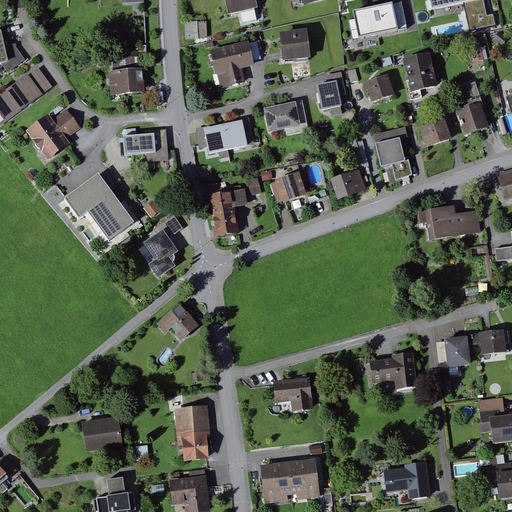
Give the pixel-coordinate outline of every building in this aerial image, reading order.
[(258,0),(227,0),(230,16),(260,11),(258,0)] [(484,0),(483,0),(427,0),(430,11),(484,0)] [(409,33),(402,4),(356,14),(363,43),(409,33)] [(198,22),(187,22),(188,39),(199,38),(198,22)] [(305,31),(281,33),(284,59),(308,56),(305,31)] [(509,38),(501,32),(496,38),(504,44),(509,38)] [(2,34),(0,34),(0,67),(8,66),(2,34)] [(251,44),(213,54),(222,85),(245,79),(242,70),(257,65),(251,44)] [(485,60),(482,46),(473,48),(477,62),(485,60)] [(432,54),(407,60),(415,93),(439,87),(432,54)] [(144,87),(143,70),(108,73),(110,98),(145,95),(144,87)] [(52,90),(37,71),(0,100),(0,110),(10,123),(52,90)] [(389,73),(368,80),(376,102),(396,96),(389,73)] [(347,82),(319,87),(324,110),(351,105),(347,82)] [(462,111),(459,112),(467,135),(490,128),(485,112),(487,112),(477,82),(463,87),(467,101),(460,103),(462,111)] [(301,101),(268,110),(274,135),(307,126),(301,101)] [(54,122),(49,116),(25,135),(46,162),(67,145),(63,140),(81,126),(68,111),(54,122)] [(251,118),(198,128),(202,147),(208,146),(210,154),(221,152),(222,159),(231,158),(229,151),(256,146),(251,118)] [(446,120),(422,128),(431,151),(454,143),(446,120)] [(408,128),(375,136),(383,169),(394,166),(407,163),(401,140),(410,138),(408,128)] [(146,136),(122,138),(124,156),(148,154),(149,162),(170,161),(168,131),(146,133),(146,136)] [(407,163),(394,166),(398,180),(406,178),(413,175),(410,162),(407,163)] [(274,179),(273,170),(263,172),(264,181),(274,179)] [(360,171),(331,181),(338,202),(367,192),(360,171)] [(511,171),(502,174),(508,202),(511,201),(511,171)] [(300,174),(272,183),(278,204),(283,202),(307,194),(300,174)] [(133,223),(96,175),(64,201),(77,219),(85,212),(108,242),(133,223)] [(263,193),(259,177),(247,180),(251,195),(263,193)] [(245,191),(208,197),(215,240),(239,236),(234,209),(248,207),(245,191)] [(478,211),(434,217),(437,238),(481,231),(478,211)] [(180,222),(176,216),(156,230),(159,234),(145,244),(153,255),(147,259),(151,264),(148,266),(158,281),(177,268),(171,259),(180,253),(170,239),(185,229),(180,222)] [(499,261),(511,259),(511,246),(497,249),(499,261)] [(199,326),(180,305),(161,323),(180,344),(199,326)] [(509,331),(475,335),(476,344),(481,344),(483,357),(508,354),(507,344),(511,344),(509,331)] [(463,338),(445,340),(445,343),(439,344),(441,366),(448,366),(448,369),(472,366),(469,337),(463,338)] [(408,356),(371,363),(377,390),(413,383),(408,356)] [(310,377),(276,382),(279,404),(313,399),(310,377)] [(511,380),(495,383),(497,397),(511,394),(511,380)] [(501,399),(481,401),(486,433),(492,432),(494,445),(511,442),(511,416),(509,417),(508,407),(502,408),(502,404),(501,399)] [(205,408),(178,411),(185,461),(212,458),(205,408)] [(119,418),(82,424),(86,453),(123,448),(119,418)] [(322,444),(311,446),(312,454),(324,453),(322,444)] [(0,486),(20,470),(5,452),(0,456),(0,486)] [(506,455),(484,458),(488,489),(500,487),(501,499),(511,497),(511,464),(507,465),(506,459),(506,455)] [(315,461),(262,467),(266,501),(319,495),(315,461)] [(429,464),(387,470),(390,494),(411,491),(413,500),(434,497),(429,464)] [(108,497),(95,499),(97,511),(131,511),(136,511),(133,494),(126,495),(124,478),(105,481),(108,497)] [(206,478),(168,482),(170,504),(185,503),(186,511),(203,511),(210,511),(206,478)]
